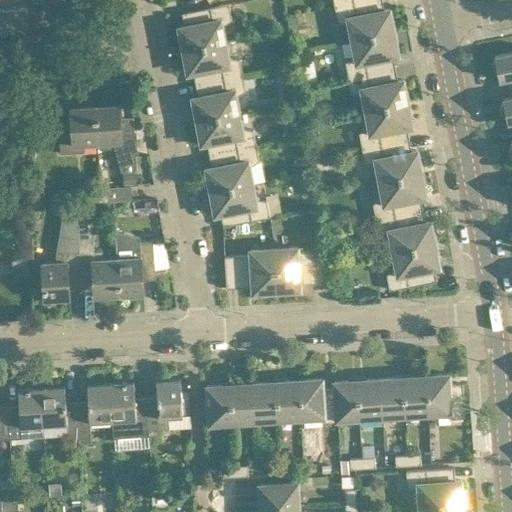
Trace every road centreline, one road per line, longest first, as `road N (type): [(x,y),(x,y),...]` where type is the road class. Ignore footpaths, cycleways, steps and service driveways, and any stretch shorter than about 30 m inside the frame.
road 1 (residential): [(134,0),(201,332)]
road 2 (residential): [(201,332),(495,308)]
road 3 (tertiary): [(439,20),(495,308)]
road 4 (tertiary): [(495,308),(507,511)]
road 5 (residential): [(0,344),(201,332)]
